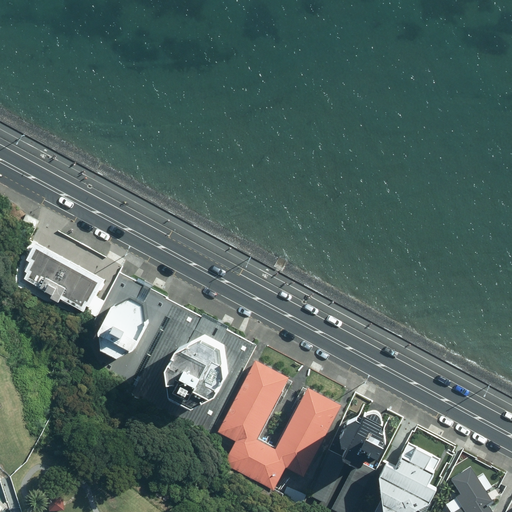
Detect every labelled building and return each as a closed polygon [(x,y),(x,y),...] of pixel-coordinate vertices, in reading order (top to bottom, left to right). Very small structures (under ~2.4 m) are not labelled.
[(104,280),(36,243),(27,260),(29,261),(24,269),(26,270),(25,272),(27,273),(24,279),(84,312),(88,306),(89,307),(104,280)] [(121,302),(113,306),(99,332),(100,339),(102,350),(118,359),(125,354),(134,351),(148,324),(146,315),(144,305),(131,297),(121,302)] [(204,335),(191,342),(178,349),(167,369),(169,384),(171,398),(192,408),(204,402),(217,397),(228,376),(226,364),(224,345),(204,335)] [(342,405),(321,394),(308,387),(276,448),(258,439),(290,377),(275,369),(256,360),(218,432),(236,441),(224,464),(274,491),(286,468),(304,478),(342,405)] [(352,465),(331,509),(336,511),(355,511),(377,471),(363,464),(366,459),(370,461),(374,460),(379,458),(381,454),(385,445),(385,440),(385,434),(380,431),(384,423),(383,418),(381,415),(379,412),(375,411),(371,412),(368,412),(365,414),(361,421),(358,419),(354,419),(351,421),(348,424),(345,429),(342,435),(342,439),(343,446),(344,447),(347,448),(343,456),(330,450),(308,495),(326,504),(346,461),(352,465)] [(381,498),(374,511),(414,511),(415,511),(430,504),(437,489),(429,484),(441,459),(429,453),(409,443),(396,466),(387,461),(379,477),(381,498)] [(453,491),(451,494),(447,504),(442,511),(493,511),(491,508),(488,506),(494,503),(487,491),(493,487),(483,473),(478,477),(471,466),(451,479),(457,489),(453,491)]
